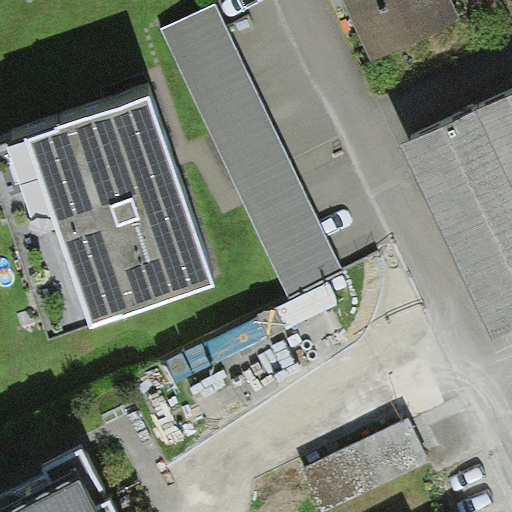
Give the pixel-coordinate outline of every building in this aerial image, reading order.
[(345,0),(373,60),(461,20),(451,0),(345,0)] [(207,4),(149,31),(274,296),(332,268),(207,4)] [(139,81),(0,135),(0,185),(54,323),(210,263),(139,81)] [(511,90),(400,144),(494,342),(511,333),(511,90)] [(104,511),(77,459),(0,497),(0,511),(104,511)]
